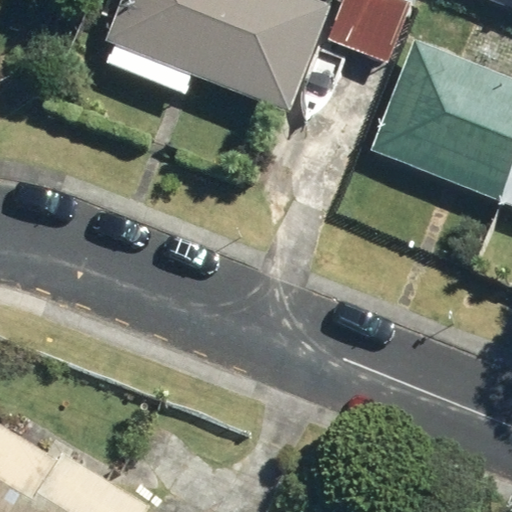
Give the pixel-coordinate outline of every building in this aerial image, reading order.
[(330,20),(279,0),(127,0),(105,56),(111,58),(105,73),(185,105),(191,90),(287,128),(330,20)] [(387,74),(411,14),(375,0),(351,0),(331,51),(387,74)] [(368,156),(499,210),(511,176),(511,85),(415,45),(368,156)] [(511,176),(499,210),(511,215),(511,176)] [(146,511),(95,480),(90,477),(6,421),(0,430),(0,511),(146,511)]
